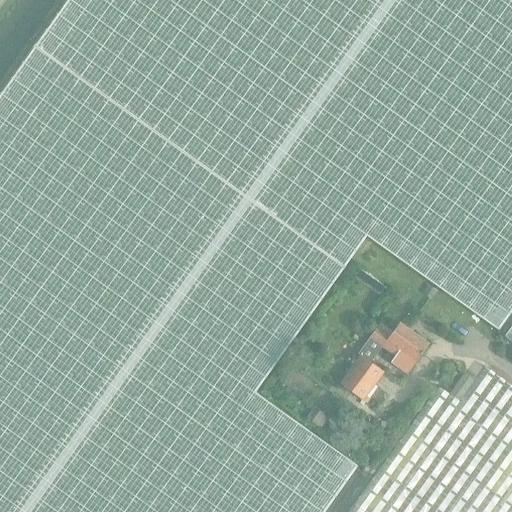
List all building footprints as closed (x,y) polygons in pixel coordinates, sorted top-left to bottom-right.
[(326,511),(358,468),(253,394),(365,237),(497,331),(511,310),(511,0),(66,0),(0,93),(0,511),(326,511)] [(428,284),(422,292),(431,299),(437,291),(428,284)] [(390,365),(405,376),(428,345),(398,324),(392,332),(381,323),(359,353),(372,363),(383,348),(396,357),(390,365)] [(511,326),(503,338),(511,344),(511,326)] [(340,386),(363,401),(374,385),(383,373),(360,357),(340,386)] [(438,387),(347,511),(511,511),(511,386),(484,367),(474,381),(462,372),(447,393),(438,387)] [(374,385),(363,401),(367,403),(370,398),(376,402),(383,392),(374,385)] [(314,407),(306,419),(320,429),(329,417),(314,407)]
